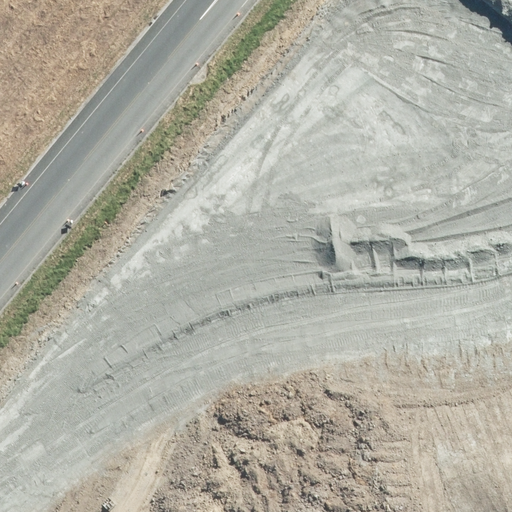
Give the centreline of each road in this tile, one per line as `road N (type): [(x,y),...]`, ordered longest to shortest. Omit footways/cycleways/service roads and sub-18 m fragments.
road 1 (track): [(269,511),(411,349),(511,143)]
road 2 (trunk): [(215,0),(0,259)]
road 3 (unclassified): [(0,203),(161,0)]
road 4 (trunk): [(0,171),(141,0)]
road 5 (trunk): [(0,75),(44,58),(113,0)]
